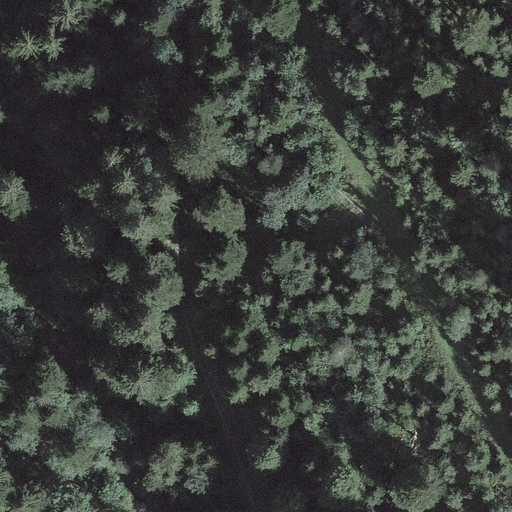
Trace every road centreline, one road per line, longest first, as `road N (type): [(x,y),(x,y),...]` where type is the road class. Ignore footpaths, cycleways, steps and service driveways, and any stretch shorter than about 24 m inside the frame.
road 1 (track): [(202,0),(178,139),(180,265),(248,511)]
road 2 (track): [(99,511),(0,440)]
